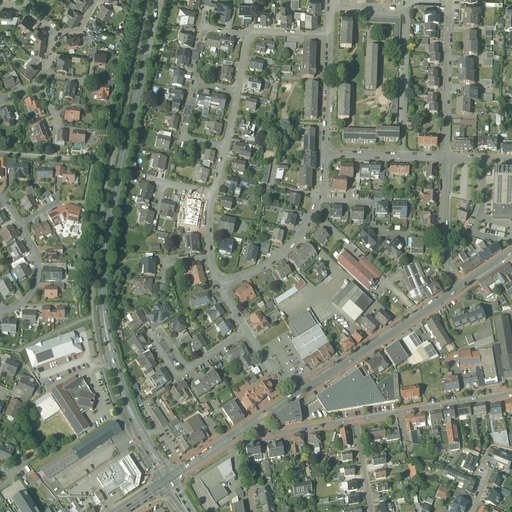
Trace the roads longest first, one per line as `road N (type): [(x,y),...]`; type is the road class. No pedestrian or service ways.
road 1 (secondary): [(157,0),(111,204),(102,293),(124,397),(167,480)]
road 2 (tertiary): [(255,420),(459,286)]
road 3 (residential): [(354,421),(511,393)]
road 4 (residential): [(448,0),(445,157)]
road 5 (residential): [(315,202),(372,205),(380,233),(443,236)]
road 6 (residential): [(315,202),(288,248),(219,286)]
road 7 (residential): [(322,152),(445,157)]
